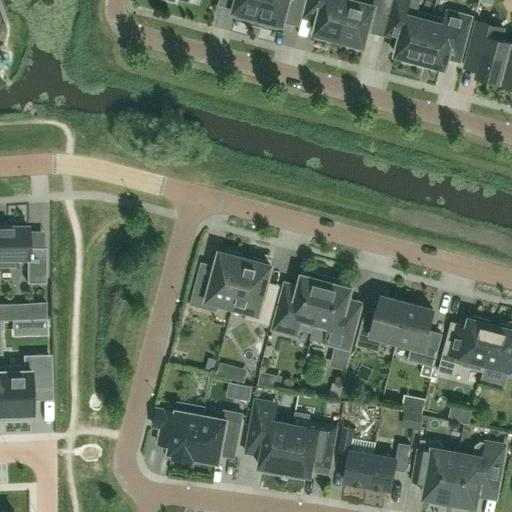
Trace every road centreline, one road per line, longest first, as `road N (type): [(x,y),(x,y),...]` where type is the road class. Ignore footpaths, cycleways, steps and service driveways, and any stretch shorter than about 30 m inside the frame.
road 1 (residential): [(113,0),(131,36),(511,139)]
road 2 (residential): [(511,278),(196,197)]
road 3 (residential): [(196,197),(123,457),(126,474),(146,492)]
road 4 (residential): [(0,166),(67,163),(196,197)]
road 5 (residential): [(146,492),(300,511)]
